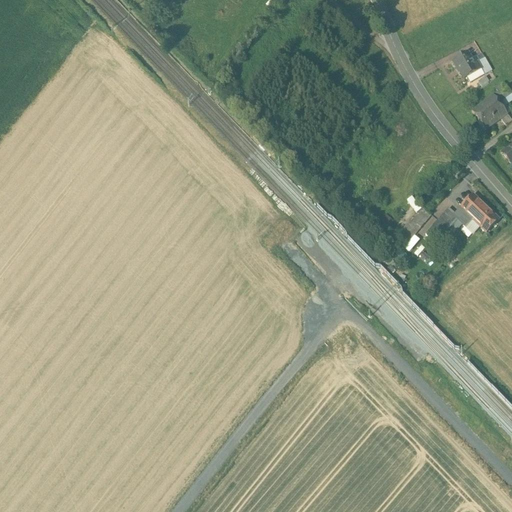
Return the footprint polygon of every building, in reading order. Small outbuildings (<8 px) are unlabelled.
[(471,53),(452,65),(463,83),(482,71),(474,58),(471,53)] [(483,54),(474,58),(482,71),(485,75),(492,70),(483,54)] [(511,97),(511,94),(504,83),(493,90),(502,104),(511,97)] [(471,116),(483,134),(508,117),(496,100),(471,116)] [(511,145),(501,154),(511,168),(511,145)] [(415,196),(408,200),(416,213),(423,209),(415,196)] [(475,196),(460,211),(486,236),(501,221),(475,196)] [(449,207),(425,230),(435,240),(459,217),(449,207)] [(385,215),(379,222),(387,228),(393,221),(385,215)] [(410,223),(398,236),(407,244),(419,232),(410,223)]
